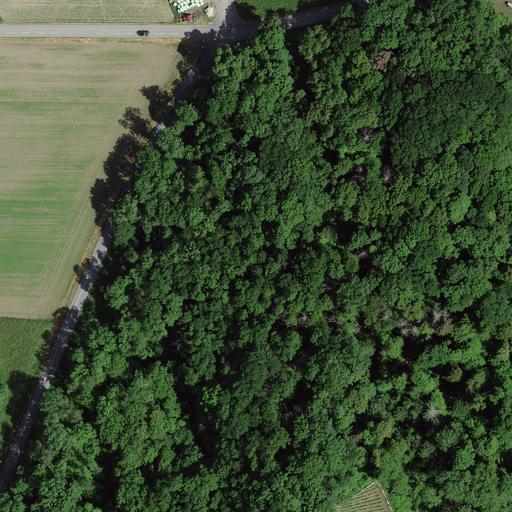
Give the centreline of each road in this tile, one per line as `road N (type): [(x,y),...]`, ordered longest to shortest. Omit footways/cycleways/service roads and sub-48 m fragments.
road 1 (unclassified): [(0,494),(115,223),(218,29)]
road 2 (unclassified): [(218,29),(0,28)]
road 3 (unclassified): [(378,0),(280,24),(218,29)]
